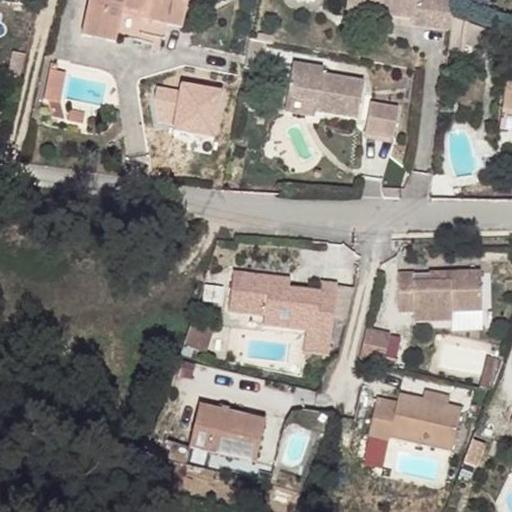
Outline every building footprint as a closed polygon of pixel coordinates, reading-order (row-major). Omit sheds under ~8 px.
[(89,0),(82,34),(116,41),(118,35),(122,14),(167,24),(182,27),(187,0),(89,0)] [(385,3),(366,0),(352,0),(351,9),(384,14),(385,3)] [(454,16),(456,0),(366,0),(385,3),(384,14),(415,18),(414,23),(452,29),(454,16)] [(122,14),(118,35),(154,42),(156,36),(164,38),(167,24),(122,14)] [(468,21),(455,16),(451,47),(464,47),(464,39),(468,21)] [(491,49),(498,32),(468,21),(464,39),(491,49)] [(259,58),(261,43),(250,41),(247,56),(259,58)] [(29,54),(16,50),(11,73),(24,77),(29,54)] [(258,67),(259,58),(247,56),(245,65),(258,67)] [(326,68),(297,64),(291,97),(319,101),(318,111),(360,117),(366,80),(326,74),(326,68)] [(64,73),(49,70),(43,100),(58,103),(64,73)] [(500,128),(511,129),(511,90),(505,90),(500,128)] [(319,101),(291,97),(290,110),(317,115),(318,111),(319,101)] [(400,107),(373,102),(369,131),(396,136),(400,107)] [(215,108),(213,122),(225,125),(227,110),(215,108)] [(93,118),(77,114),(75,123),(91,126),(93,118)] [(319,290),(288,287),(268,285),(269,276),(232,273),(228,310),(263,313),(262,323),(308,328),(315,328),(315,346),(331,347),(336,283),(319,282),(319,290)] [(449,283),(430,284),(414,284),(413,274),(398,275),(398,311),(413,311),(414,322),(450,321),(450,311),(480,311),(479,273),(449,273),(449,283)] [(430,274),(430,284),(449,283),(449,273),(430,274)] [(289,278),(269,276),(268,285),(288,287),(289,278)] [(212,328),(190,321),(182,345),(205,352),(212,328)] [(387,336),(368,331),(363,357),(381,361),(387,336)] [(422,400),(461,409),(462,401),(423,392),(422,400)] [(450,451),(461,409),(422,400),(398,394),(396,403),(375,398),(365,437),(386,442),(387,436),(450,451)] [(266,421),(199,405),(189,447),(254,463),(266,421)]
